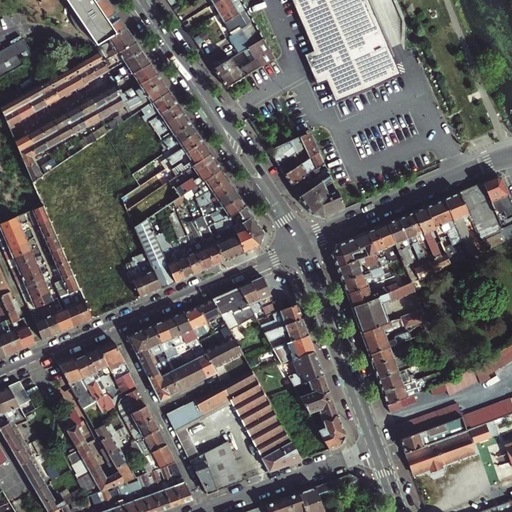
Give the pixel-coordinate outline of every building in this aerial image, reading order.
[(126,28),(107,0),(66,0),(69,3),(70,10),(71,16),(74,23),(77,28),(81,32),(94,44),(95,46),(109,38),(126,28)] [(218,12),(239,0),(219,0),(213,4),(218,12)] [(246,10),(244,7),(240,0),(239,0),(218,12),(229,32),(231,36),(228,38),(237,54),(249,48),(250,47),(240,29),(253,22),(246,10)] [(293,0),(316,50),(305,54),(318,84),(328,80),(337,100),(398,74),(366,0),(293,0)] [(263,40),(253,22),(240,29),(250,47),(263,40)] [(126,28),(109,38),(109,40),(110,41),(98,48),(100,51),(97,52),(103,61),(136,43),(127,29),(126,28)] [(22,39),(0,51),(0,77),(33,59),(30,53),(22,39)] [(274,59),(263,40),(250,47),(249,48),(256,60),(238,70),(230,58),(213,68),(226,87),(250,73),(253,71),(256,70),(267,63),(274,59)] [(142,51),(136,43),(103,61),(106,67),(109,65),(111,69),(124,61),(142,51)] [(42,54),(39,49),(30,53),(33,59),(37,57),(42,54)] [(143,53),(142,51),(124,61),(125,63),(128,67),(112,76),(116,83),(150,63),(143,53)] [(91,68),(103,61),(97,52),(86,58),(91,68)] [(78,75),(89,68),(91,68),(86,58),(73,65),(78,75)] [(106,67),(103,61),(91,68),(89,68),(95,78),(108,70),(111,69),(109,65),(106,67)] [(157,74),(150,63),(116,83),(122,94),(128,91),(126,86),(134,82),(136,86),(157,74)] [(73,65),(61,72),(66,81),(77,75),(78,75),(73,65)] [(95,78),(89,68),(78,75),(77,75),(83,85),(95,78)] [(66,81),(61,72),(49,79),(53,88),(65,82),(66,81)] [(123,103),(161,81),(157,74),(136,86),(128,91),(122,94),(118,96),(123,103)] [(70,91),(83,85),(77,75),(66,81),(65,82),(70,91)] [(41,95),(53,89),(53,88),(49,79),(36,86),(41,95)] [(150,101),(152,103),(169,91),(167,89),(161,81),(123,103),(125,106),(128,112),(145,103),(150,100),(150,101)] [(58,98),(70,91),(65,82),(53,88),(53,89),(58,98)] [(122,94),(116,83),(102,91),(108,102),(118,96),(122,94)] [(29,102),(40,96),(41,95),(36,86),(24,93),(29,102)] [(58,98),(53,89),(41,95),(40,96),(45,106),(58,98)] [(108,102),(102,91),(89,99),(94,109),(107,102),(108,102)] [(156,109),(158,112),(159,113),(160,115),(177,103),(176,102),(169,91),(152,103),(141,110),(144,114),(145,116),(156,109)] [(29,102),(24,93),(12,99),(16,109),(27,103),(29,102)] [(45,106),(40,96),(29,102),(27,103),(33,113),(45,106)] [(123,103),(118,96),(108,102),(107,102),(113,113),(125,106),(123,103)] [(16,109),(12,99),(0,106),(4,116),(16,109)] [(82,116),(94,109),(89,99),(76,106),(82,116)] [(113,113),(107,102),(94,109),(100,120),(113,113)] [(21,119),(33,113),(27,103),(16,109),(21,119)] [(154,122),(152,120),(149,122),(155,131),(182,112),(177,103),(160,115),(161,117),(154,122)] [(82,116),(76,106),(63,113),(69,124),(81,116),(82,116)] [(21,119),(16,109),(4,116),(9,126),(21,119)] [(100,120),(94,109),(82,116),(81,116),(87,127),(100,120)] [(147,119),(158,112),(156,109),(145,116),(147,119)] [(189,122),(182,112),(155,131),(161,139),(172,132),(172,133),(173,135),(190,123),(189,122)] [(56,131),(69,124),(63,113),(50,120),(56,131)] [(87,127),(81,116),(69,124),(74,134),(87,127)] [(56,131),(50,120),(38,127),(44,137),(56,131)] [(164,149),(166,152),(196,132),(190,123),(173,135),(163,142),(160,144),(162,147),(165,145),(166,147),(164,149)] [(74,134),(69,124),(56,131),(62,141),(74,134)] [(44,137),(38,127),(25,134),(31,145),(43,138),(44,137)] [(96,140),(105,134),(107,132),(104,127),(92,135),(95,140),(96,140)] [(12,133),(15,140),(19,151),(30,145),(31,145),(25,134),(23,130),(15,134),(14,132),(12,133)] [(62,141),(56,131),(44,137),(43,138),(49,148),(62,141)] [(285,142),(268,150),(278,165),(314,141),(310,131),(285,142)] [(196,132),(166,152),(157,158),(164,170),(170,166),(179,160),(182,158),(180,156),(202,141),(196,132)] [(83,149),(95,140),(92,135),(79,143),(83,149)] [(36,155),(49,148),(43,138),(31,145),(30,145),(36,155)] [(210,154),(202,141),(180,156),(182,158),(179,160),(181,163),(172,169),(174,173),(176,176),(191,167),(210,154)] [(314,141),(278,165),(285,175),(301,163),(306,160),(319,151),(314,141)] [(83,149),(79,143),(67,151),(70,157),(83,149)] [(36,155),(30,145),(19,151),(27,168),(35,163),(32,157),(36,155)] [(70,157),(67,151),(56,157),(55,155),(53,156),(58,165),(62,162),(70,157)] [(324,163),(319,151),(306,160),(308,162),(310,161),(315,169),(324,163)] [(212,156),(210,154),(191,167),(193,169),(195,172),(198,177),(194,181),(192,178),(174,190),(179,197),(183,195),(192,189),(221,169),(212,156)] [(48,172),(53,168),(58,165),(53,156),(50,158),(51,160),(41,165),(46,173),(48,172)] [(170,166),(172,169),(181,163),(179,160),(170,166)] [(35,163),(27,168),(33,182),(42,175),(35,163)] [(308,174),(301,163),(285,175),(291,185),(308,174)] [(315,169),(308,174),(291,185),(299,196),(329,175),(324,163),(315,169)] [(227,179),(221,169),(192,189),(196,199),(227,179)] [(198,177),(195,172),(190,175),(192,178),(194,181),(198,177)] [(323,218),(344,209),(336,190),(329,195),(324,187),(332,181),(329,175),(299,196),(311,214),(323,218)] [(496,213),(499,221),(502,220),(507,218),(511,215),(511,201),(501,178),(496,176),(482,182),(496,213)] [(233,188),(227,179),(196,199),(201,209),(204,207),(216,199),(233,188)] [(499,229),(502,228),(499,221),(496,213),(482,182),(459,192),(480,241),(501,232),(499,229)] [(239,197),(233,188),(216,199),(218,202),(206,209),(204,207),(201,209),(205,218),(210,215),(223,208),(239,197)] [(459,192),(444,198),(469,257),(483,250),(480,241),(459,192)] [(246,206),(239,197),(223,208),(225,211),(211,219),(210,215),(205,218),(208,226),(228,218),(230,217),(235,214),(246,206)] [(435,229),(437,233),(439,239),(447,236),(451,245),(443,249),(445,253),(451,265),(469,257),(444,198),(425,206),(435,229)] [(44,208),(43,205),(27,212),(30,217),(34,215),(37,223),(38,224),(49,219),(44,208)] [(264,234),(246,206),(235,214),(236,216),(234,218),(237,225),(241,222),(259,246),(260,245),(264,234)] [(425,206),(414,211),(434,258),(440,255),(431,235),(429,232),(435,229),(425,206)] [(431,275),(451,265),(445,253),(440,255),(434,258),(414,211),(405,215),(424,257),(421,258),(422,261),(425,260),(425,261),(431,275)] [(167,215),(168,216),(193,275),(203,270),(191,244),(189,246),(174,212),(167,215)] [(228,218),(236,234),(244,252),(259,246),(241,222),(237,225),(234,218),(236,216),(235,214),(230,217),(228,218)] [(405,215),(387,223),(402,259),(408,272),(411,279),(412,283),(431,275),(425,261),(411,267),(404,250),(407,249),(403,240),(406,238),(416,260),(418,259),(419,262),(422,261),(421,258),(424,257),(405,215)] [(511,215),(507,218),(502,220),(499,221),(502,228),(511,223),(511,215)] [(0,233),(20,225),(17,216),(0,223),(0,233)] [(171,242),(169,243),(184,278),(193,275),(168,216),(163,218),(172,238),(170,238),(171,242)] [(134,227),(135,228),(141,241),(145,252),(161,289),(175,282),(155,236),(147,218),(134,227)] [(200,218),(194,220),(214,266),(223,261),(215,243),(212,236),(209,238),(205,228),(200,218)] [(49,219),(38,224),(44,238),(55,233),(50,221),(49,219)] [(214,266),(194,220),(188,223),(194,238),(190,240),(191,244),(203,270),(214,266)] [(387,223),(375,228),(384,248),(383,249),(385,254),(386,255),(391,253),(395,262),(402,259),(387,223)] [(480,241),(483,250),(511,236),(511,223),(502,228),(499,229),(501,232),(480,241)] [(0,242),(0,243),(24,233),(20,225),(0,233),(0,242)] [(375,228),(367,232),(375,252),(378,257),(385,254),(383,249),(384,248),(375,228)] [(155,236),(175,282),(184,278),(169,243),(164,232),(155,236)] [(375,252),(367,232),(354,237),(358,245),(353,247),(355,252),(357,255),(360,254),(359,251),(365,248),(368,255),(375,252)] [(28,242),(24,233),(0,243),(4,252),(28,242)] [(61,247),(55,235),(55,233),(44,238),(50,252),(61,247)] [(439,239),(437,233),(431,235),(440,255),(445,253),(443,249),(439,239)] [(244,252),(236,234),(225,238),(234,257),(244,252)] [(358,245),(354,237),(338,244),(332,255),(336,266),(353,260),(351,254),(355,252),(353,247),(358,245)] [(225,238),(215,243),(223,261),(234,257),(225,238)] [(31,250),(28,242),(4,252),(8,260),(31,250)] [(61,248),(61,247),(50,252),(56,266),(67,261),(61,248)] [(359,251),(360,254),(361,257),(368,255),(365,248),(359,251)] [(11,268),(35,258),(31,250),(8,260),(11,268)] [(145,252),(134,257),(149,293),(161,289),(145,252)] [(353,260),(336,266),(342,281),(363,273),(360,264),(362,264),(364,265),(366,265),(379,261),(378,257),(375,252),(368,255),(361,257),(358,258),(353,260)] [(149,293),(134,257),(132,258),(134,261),(125,265),(132,279),(140,297),(149,293)] [(38,267),(35,258),(11,268),(15,277),(38,267)] [(73,275),(67,262),(67,261),(56,266),(62,280),(73,275)] [(378,268),(363,273),(342,281),(346,293),(368,285),(373,284),(371,279),(385,274),(382,266),(378,268)] [(18,285),(42,275),(38,267),(15,277),(18,285)] [(0,295),(23,348),(35,343),(15,298),(12,299),(11,299),(8,292),(10,292),(0,268),(0,295)] [(46,283),(42,275),(18,285),(22,294),(46,283)] [(79,289),(73,275),(62,280),(56,283),(55,283),(65,308),(73,326),(92,318),(79,289)] [(263,277),(252,282),(260,300),(264,311),(266,315),(273,312),(278,311),(263,277)] [(370,293),(368,285),(346,293),(351,306),(378,296),(404,286),(403,282),(397,283),(396,281),(375,289),(376,291),(370,293)] [(252,282),(239,287),(255,317),(256,319),(266,315),(264,311),(261,313),(256,301),(260,300),(252,282)] [(49,291),(46,283),(22,294),(26,302),(49,291)] [(416,293),(412,283),(404,286),(378,296),(351,306),(361,332),(388,322),(386,315),(394,312),(390,302),(416,293)] [(255,317),(239,287),(213,298),(223,315),(225,319),(227,322),(231,330),(255,317)] [(53,300),(49,291),(26,302),(29,310),(39,306),(48,302),(53,300)] [(0,345),(5,356),(23,348),(0,295),(0,345)] [(53,300),(48,302),(61,332),(71,327),(73,326),(65,308),(64,309),(62,309),(58,298),(53,300)] [(213,298),(198,306),(208,322),(223,315),(213,298)] [(48,302),(39,306),(51,336),(61,332),(48,302)] [(264,332),(302,318),(297,304),(278,311),(273,312),(275,319),(260,325),(264,332)] [(51,336),(39,306),(29,310),(42,340),(51,336)] [(208,322),(198,306),(184,312),(193,330),(208,322)] [(402,320),(404,327),(405,329),(426,320),(422,309),(401,317),(402,320)] [(183,311),(173,315),(185,342),(186,345),(188,344),(189,347),(190,347),(192,345),(200,341),(199,340),(197,337),(193,330),(184,312),(183,311)] [(173,315),(163,320),(174,346),(185,342),(173,315)] [(383,330),(396,325),(397,326),(400,324),(398,321),(402,320),(401,317),(388,322),(361,332),(364,341),(384,334),(383,330)] [(308,334),(302,318),(264,332),(268,340),(288,332),(291,340),(308,334)] [(163,320),(154,324),(165,350),(174,346),(163,320)] [(154,324),(143,329),(155,355),(157,360),(158,363),(159,363),(160,362),(158,359),(162,358),(163,360),(168,358),(165,350),(154,324)] [(155,355),(143,329),(127,336),(139,359),(148,354),(150,357),(155,355)] [(364,341),(368,354),(389,346),(411,338),(408,331),(393,337),(394,338),(387,341),(384,334),(364,341)] [(394,338),(393,337),(391,331),(384,334),(387,341),(394,338)] [(219,342),(228,359),(242,351),(233,334),(219,342)] [(314,350),(308,334),(291,340),(290,341),(293,348),(289,350),(292,358),(314,350)] [(99,348),(104,358),(110,355),(114,362),(110,364),(109,361),(107,363),(112,372),(116,379),(129,372),(124,362),(125,362),(114,341),(99,348)] [(190,347),(196,358),(206,352),(205,350),(202,345),(200,341),(192,345),(190,347)] [(511,341),(449,381),(430,388),(433,394),(446,389),(448,394),(478,379),(478,381),(488,376),(487,373),(511,358),(511,397),(459,416),(463,425),(465,430),(485,422),(511,412),(511,341)] [(186,345),(185,342),(174,346),(177,353),(179,352),(184,350),(184,349),(183,346),(186,345)] [(205,350),(206,352),(214,367),(228,359),(219,342),(205,350)] [(177,353),(174,346),(165,350),(168,358),(172,356),(177,353)] [(389,346),(368,354),(373,366),(393,358),(398,356),(405,354),(404,349),(406,349),(405,346),(395,350),(394,352),(392,353),(389,346)] [(107,363),(104,358),(99,348),(86,353),(87,353),(101,378),(107,389),(109,392),(112,397),(118,394),(119,394),(108,375),(112,372),(107,363)] [(322,374),(314,350),(292,358),(297,371),(287,375),(293,384),(322,374)] [(214,367),(206,352),(196,358),(206,377),(216,372),(214,367)] [(437,354),(438,356),(444,369),(445,372),(448,371),(446,365),(447,365),(442,352),(437,354)] [(101,378),(87,353),(73,359),(96,399),(103,411),(113,406),(118,394),(112,397),(109,392),(104,394),(103,391),(97,380),(101,378)] [(172,356),(175,363),(181,360),(177,353),(172,356)] [(152,362),(150,357),(148,354),(139,359),(149,378),(158,373),(157,371),(154,365),(152,362)] [(110,355),(104,358),(107,363),(109,361),(110,364),(114,362),(110,355)] [(403,369),(398,356),(393,358),(398,371),(403,369)] [(72,358),(58,363),(82,407),(96,399),(73,359),(72,358)] [(163,361),(166,367),(172,364),(168,358),(163,360),(163,361)] [(197,382),(206,377),(196,358),(187,363),(197,382)] [(393,358),(373,366),(378,378),(398,371),(393,358)] [(178,367),(188,387),(197,382),(187,363),(178,367)] [(179,391),(188,387),(178,367),(169,372),(179,391)] [(222,385),(231,401),(234,406),(264,390),(252,368),(222,385)] [(378,378),(382,391),(415,379),(413,373),(409,374),(407,368),(403,369),(398,371),(378,378)] [(135,385),(129,372),(116,379),(123,391),(135,385)] [(169,372),(160,377),(170,396),(179,391),(169,372)] [(170,396),(160,377),(158,373),(149,378),(160,401),(170,396)] [(337,415),(322,374),(293,384),(294,387),(314,423),(337,415)] [(107,389),(101,378),(97,380),(103,391),(107,389)] [(387,403),(413,394),(417,393),(415,387),(423,384),(420,378),(415,379),(382,391),(387,403)] [(8,386),(8,387),(19,406),(30,400),(20,380),(8,386)] [(425,390),(423,384),(415,387),(417,393),(425,390)] [(231,401),(222,385),(213,390),(195,399),(203,416),(231,401)] [(0,404),(2,408),(10,423),(12,422),(14,421),(12,418),(18,415),(15,409),(20,407),(19,406),(8,387),(0,390),(0,404)] [(122,417),(146,405),(137,388),(127,393),(120,398),(118,404),(119,410),(122,417)] [(269,399),(264,390),(234,406),(239,416),(269,399)] [(416,401),(413,394),(387,403),(390,412),(416,401)] [(203,416),(195,399),(186,404),(167,414),(175,430),(203,416)] [(269,399),(239,416),(245,426),(275,410),(270,400),(269,399)] [(0,428),(10,423),(2,408),(0,404),(0,428)] [(400,439),(459,416),(455,404),(395,425),(400,439)] [(137,426),(153,418),(146,405),(122,417),(127,426),(130,430),(133,428),(130,424),(135,422),(137,426)] [(76,407),(70,410),(71,413),(77,424),(83,421),(76,407)] [(285,428),(275,410),(245,426),(256,447),(286,430),(285,428)] [(77,424),(71,413),(68,415),(74,425),(77,424)] [(345,435),(337,415),(314,423),(317,428),(329,450),(339,446),(345,435)] [(459,416),(400,439),(404,452),(423,445),(420,438),(427,435),(428,437),(434,435),(447,431),(463,425),(459,416)] [(143,436),(158,428),(153,418),(137,426),(133,428),(130,430),(134,439),(135,439),(135,440),(138,439),(136,435),(141,433),(143,436)] [(94,427),(89,419),(85,421),(90,429),(94,427)] [(109,422),(95,429),(100,439),(101,440),(115,432),(109,422)] [(436,440),(404,452),(413,474),(474,451),(471,444),(490,437),(485,422),(449,436),(436,440)] [(10,423),(0,428),(0,429),(7,442),(17,436),(10,423)] [(83,433),(77,424),(74,425),(67,430),(72,439),(83,433)] [(94,427),(90,429),(95,439),(96,441),(100,439),(95,429),(94,427)] [(115,432),(101,440),(104,446),(106,450),(108,453),(118,448),(122,445),(118,438),(127,433),(124,428),(115,432)] [(149,447),(141,451),(142,453),(144,455),(148,453),(151,452),(166,444),(158,428),(143,436),(149,447)] [(176,433),(190,461),(195,458),(199,456),(185,428),(176,433)] [(292,440),(286,430),(256,447),(261,456),(292,440)] [(436,440),(449,436),(447,431),(434,435),(436,440)] [(72,439),(77,450),(88,443),(83,433),(72,439)] [(0,437),(0,436),(0,446),(7,458),(11,456),(0,437)] [(17,436),(7,442),(14,454),(24,448),(17,436)] [(136,442),(141,451),(149,447),(143,436),(139,438),(141,440),(136,442)] [(135,439),(132,441),(134,446),(132,448),(136,456),(142,453),(141,451),(136,442),(135,440),(135,439)] [(46,453),(39,440),(33,443),(40,456),(46,453)] [(269,471),(302,459),(292,442),(292,440),(261,456),(262,457),(261,458),(265,465),(266,465),(269,471)] [(217,490),(242,481),(227,441),(204,453),(207,462),(217,490)] [(88,443),(77,450),(83,459),(94,453),(88,443)] [(166,444),(151,452),(160,468),(167,465),(170,464),(175,462),(166,444)] [(32,461),(24,448),(14,454),(22,467),(32,461)] [(118,448),(108,453),(111,459),(113,463),(116,468),(126,462),(118,448)] [(102,452),(106,459),(107,461),(111,459),(108,453),(106,450),(102,452)] [(94,453),(83,459),(88,468),(99,462),(94,453)] [(142,453),(136,456),(138,459),(137,464),(140,463),(143,469),(132,473),(135,478),(137,477),(140,475),(146,473),(150,472),(153,470),(152,467),(149,464),(147,462),(145,458),(144,455),(142,453)] [(207,494),(217,490),(207,462),(204,453),(199,456),(195,458),(190,461),(194,468),(207,494)] [(32,461),(22,467),(29,479),(39,473),(32,461)] [(99,462),(88,468),(93,478),(104,472),(99,462)] [(126,462),(116,468),(124,482),(127,480),(130,479),(135,478),(132,473),(126,462)] [(179,470),(175,462),(170,464),(173,472),(179,470)] [(124,482),(116,468),(113,463),(109,465),(111,468),(114,473),(109,475),(114,485),(117,484),(120,483),(124,482)] [(60,478),(53,465),(47,468),(54,481),(60,478)] [(171,507),(181,503),(174,485),(170,473),(167,475),(166,472),(169,471),(167,465),(160,468),(166,484),(167,483),(169,487),(164,489),(171,507)] [(154,493),(161,511),(171,507),(164,489),(156,469),(153,470),(150,472),(156,487),(158,487),(159,491),(154,493)] [(193,499),(179,470),(173,472),(177,484),(174,485),(181,503),(193,499)] [(89,472),(76,477),(81,491),(85,489),(87,495),(97,491),(89,472)] [(110,487),(114,485),(109,475),(106,476),(104,472),(93,478),(100,491),(108,488),(110,487)] [(146,473),(154,493),(159,491),(158,487),(156,487),(150,472),(146,473)] [(29,479),(36,491),(46,485),(39,473),(29,479)] [(144,496),(149,511),(157,511),(161,511),(154,493),(146,473),(140,475),(146,491),(148,490),(149,494),(144,496)] [(349,474),(340,477),(346,492),(354,489),(349,474)] [(349,474),(354,489),(363,486),(361,479),(349,474)] [(134,500),(138,511),(149,511),(144,496),(137,477),(135,478),(130,479),(136,495),(137,494),(139,498),(134,500)] [(340,477),(332,480),(337,495),(346,492),(340,477)] [(124,503),(127,511),(138,511),(134,500),(127,480),(124,482),(120,483),(126,498),(128,498),(129,501),(124,503)] [(337,495),(332,480),(323,483),(329,498),(337,495)] [(329,498),(323,483),(315,486),(320,501),(329,498)] [(115,507),(116,511),(127,511),(124,503),(117,484),(114,485),(110,487),(115,502),(117,501),(118,505),(115,507)] [(36,491),(43,504),(53,498),(46,485),(36,491)] [(324,511),(320,501),(315,486),(298,492),(305,511),(324,511)] [(104,511),(116,511),(115,507),(108,488),(100,491),(106,506),(108,505),(109,509),(104,511)] [(305,511),(298,492),(287,497),(292,511),(305,511)] [(104,511),(97,493),(91,495),(96,509),(97,509),(98,511),(104,511)] [(56,504),(53,498),(43,504),(48,511),(51,511),(58,508),(61,507),(68,504),(71,503),(74,502),(71,496),(56,504)] [(93,511),(87,496),(81,499),(85,511),(93,511)] [(292,511),(287,497),(276,500),(280,511),(292,511)] [(81,511),(77,500),(74,502),(71,503),(74,511),(81,511)] [(280,511),(276,500),(265,505),(268,511),(280,511)] [(497,510),(498,511),(511,511),(511,507),(510,509),(508,505),(511,504),(510,500),(496,505),(497,510)]
